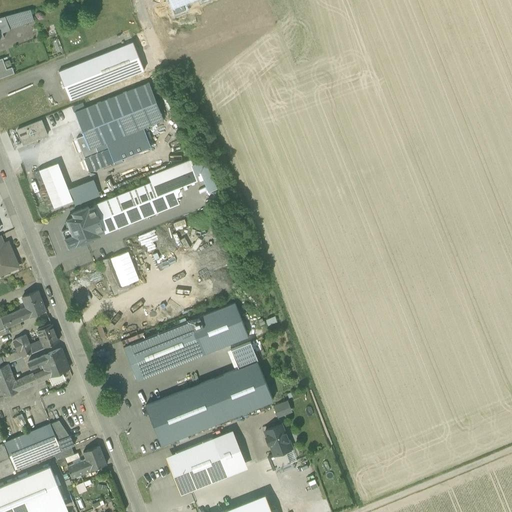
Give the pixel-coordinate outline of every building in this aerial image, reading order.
[(24,11),(5,16),(10,29),(28,23),(24,11)] [(5,16),(0,17),(0,38),(4,38),(2,33),(10,30),(10,29),(5,16)] [(58,40),(53,41),(57,52),(62,50),(58,40)] [(65,88),(69,100),(144,70),(133,42),(58,72),(63,84),(60,85),(62,89),(65,88)] [(2,58),(0,59),(0,78),(14,73),(12,67),(6,69),(2,58)] [(149,82),(74,112),(84,135),(89,149),(95,147),(106,143),(143,128),(164,120),(149,82)] [(41,120),(17,130),(23,145),(47,135),(41,120)] [(143,128),(106,143),(113,162),(151,147),(143,128)] [(89,149),(84,135),(76,138),(84,159),(98,153),(95,147),(89,149)] [(210,190),(216,188),(205,160),(191,166),(194,171),(201,168),(210,190)] [(52,165),(33,172),(48,210),(67,203),(52,165)] [(168,175),(93,205),(94,207),(103,230),(105,233),(179,203),(172,185),(168,175)] [(88,207),(73,213),(74,217),(67,220),(70,228),(62,231),(69,247),(81,242),(82,244),(91,240),(90,238),(96,236),(95,234),(103,230),(94,207),(89,209),(88,207)] [(3,244),(0,245),(0,274),(18,266),(8,242),(3,244)] [(128,251),(109,258),(120,286),(139,279),(128,251)] [(38,290),(22,297),(27,311),(30,317),(46,310),(38,290)] [(20,309),(1,317),(5,328),(9,326),(20,321),(30,317),(27,311),(21,313),(20,309)] [(190,320),(123,347),(136,380),(204,353),(194,329),(203,326),(200,317),(191,321),(190,320)] [(20,321),(9,326),(9,327),(8,328),(10,333),(12,332),(13,333),(23,328),(20,321)] [(58,341),(51,324),(37,330),(42,343),(39,341),(30,345),(33,352),(58,341)] [(26,335),(15,339),(13,341),(17,350),(20,358),(33,352),(30,345),(26,335)] [(250,341),(231,349),(238,366),(257,359),(250,341)] [(61,348),(28,362),(30,369),(40,365),(42,371),(34,375),(33,373),(14,381),(18,390),(69,368),(61,348)] [(7,359),(9,363),(20,358),(17,350),(4,356),(5,360),(7,359)] [(4,356),(0,357),(0,366),(7,364),(9,363),(7,359),(5,360),(4,356)] [(257,360),(145,405),(161,444),(273,399),(257,360)] [(14,381),(7,364),(0,366),(0,387),(4,397),(18,390),(14,381)] [(285,401),(274,406),(278,416),(289,412),(285,401)] [(0,443),(0,475),(54,453),(71,446),(74,445),(70,435),(69,436),(59,420),(50,424),(50,423),(0,443)] [(280,424),(265,430),(267,435),(265,436),(268,443),(270,443),(274,453),(274,454),(285,450),(291,447),(285,431),(284,432),(280,424)] [(212,438),(175,453),(179,462),(169,466),(177,485),(186,481),(190,490),(227,475),(224,466),(238,460),(231,441),(216,447),(212,438)] [(86,459),(67,466),(67,467),(71,476),(72,477),(106,464),(99,445),(83,451),(86,459)] [(71,446),(54,453),(57,460),(58,459),(63,457),(73,453),(71,446)] [(285,450),(274,454),(274,453),(268,456),(273,469),(290,463),(285,450)] [(50,466),(0,486),(0,511),(61,511),(68,509),(50,466)] [(67,467),(61,470),(65,478),(71,476),(67,467)] [(79,492),(87,489),(83,481),(75,484),(79,492)] [(271,511),(265,494),(220,511),(271,511)]
